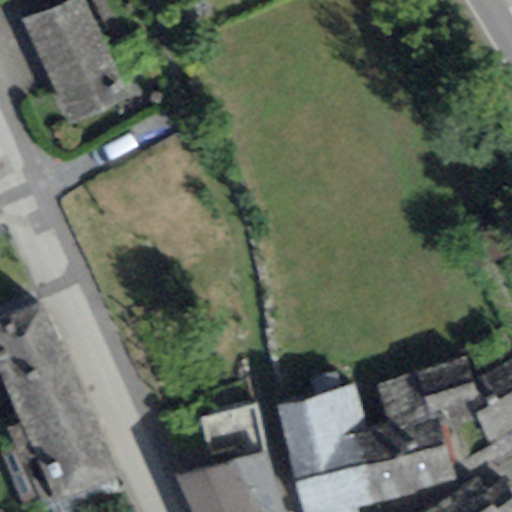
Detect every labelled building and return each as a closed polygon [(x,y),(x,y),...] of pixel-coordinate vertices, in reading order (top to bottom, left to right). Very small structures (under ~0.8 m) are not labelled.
[(64,0),(21,21),(70,126),(131,97),(85,0),(64,0)] [(43,303),(0,320),(0,384),(16,424),(0,430),(0,445),(27,511),(33,511),(115,478),(43,303)] [(465,358),(415,374),(430,420),(436,418),(440,430),(469,421),(465,409),(480,404),(465,358)] [(511,358),(477,378),(490,405),(475,414),(489,444),(511,431),(511,358)] [(415,374),(376,386),(387,425),(392,424),(411,495),(455,482),(440,430),(436,418),(430,420),(415,374)] [(353,386),(275,406),(302,511),(359,511),(339,438),(365,431),(353,386)] [(387,425),(365,431),(339,438),(359,511),(415,511),(411,495),(392,424),(387,425)] [(284,511),(266,455),(174,477),(190,511),(284,511)] [(511,511),(511,473),(484,492),(497,511),(511,511)] [(428,511),(497,511),(484,492),(476,480),(428,511)]
